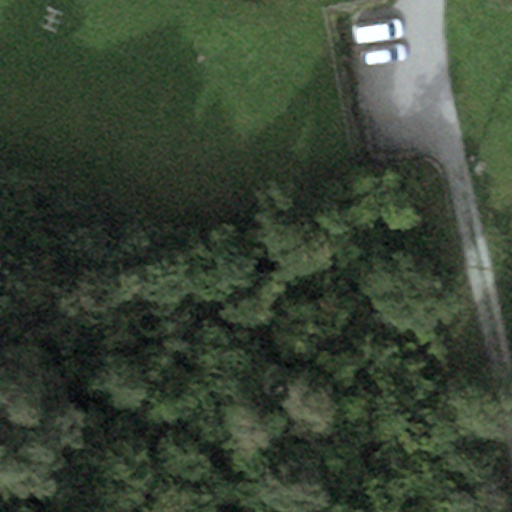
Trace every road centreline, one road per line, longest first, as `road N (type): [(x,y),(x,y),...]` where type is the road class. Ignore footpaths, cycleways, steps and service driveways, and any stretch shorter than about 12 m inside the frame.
road 1 (residential): [(432,0),(430,51),(469,225)]
road 2 (track): [(469,225),(511,417)]
